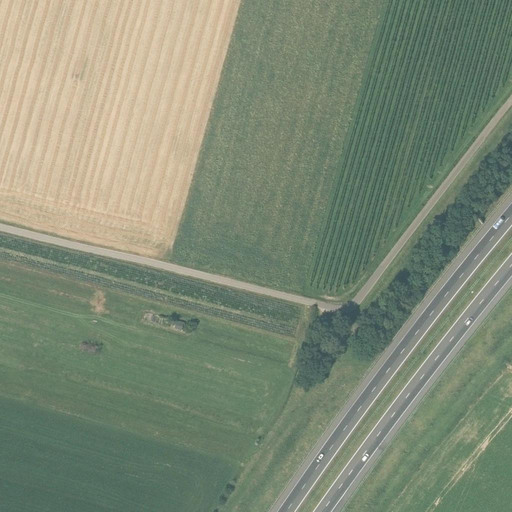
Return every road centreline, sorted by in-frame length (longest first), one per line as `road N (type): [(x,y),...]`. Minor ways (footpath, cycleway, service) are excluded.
road 1 (unclassified): [(0,230),(338,312),(361,302),(511,109)]
road 2 (motorway): [(511,213),(368,393),(286,511)]
road 3 (motorway): [(322,511),(511,265)]
road 4 (unknown): [(318,309),(279,421),(221,511)]
